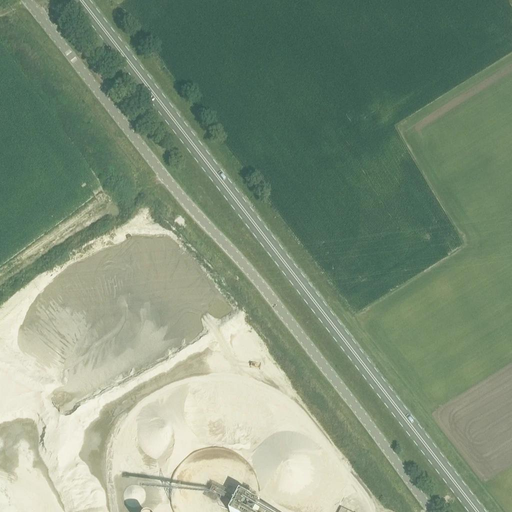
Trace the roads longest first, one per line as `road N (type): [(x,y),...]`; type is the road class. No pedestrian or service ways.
road 1 (unclassified): [(432,511),(297,332),(26,0)]
road 2 (secondary): [(478,511),(81,0)]
